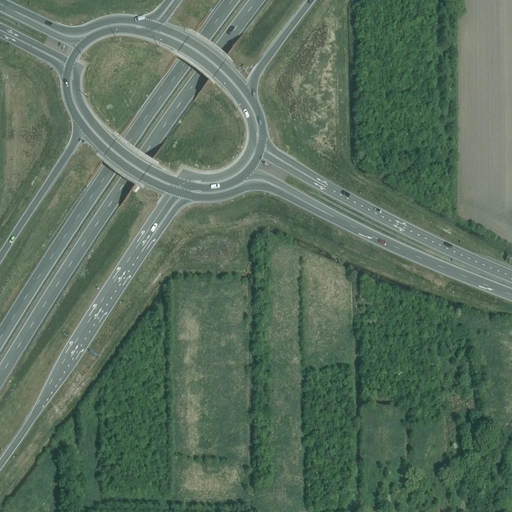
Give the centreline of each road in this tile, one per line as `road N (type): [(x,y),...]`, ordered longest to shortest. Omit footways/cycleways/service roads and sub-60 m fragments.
road 1 (trunk): [(0,377),(122,184),(257,0)]
road 2 (trunk): [(232,0),(104,176),(0,340)]
road 3 (trunk): [(0,466),(138,250)]
road 4 (primary): [(511,277),(327,188)]
road 5 (primary): [(333,217),(511,296)]
road 6 (trunk): [(70,63),(78,99),(101,133),(133,161),(181,183)]
road 7 (trunk): [(252,140),(250,117),(230,87),(182,48),(146,34)]
road 8 (trunk): [(80,122),(0,259)]
road 9 (trunk): [(142,23),(112,20),(68,32),(24,17)]
road 10 (trunk): [(252,100),(209,54),(157,27)]
